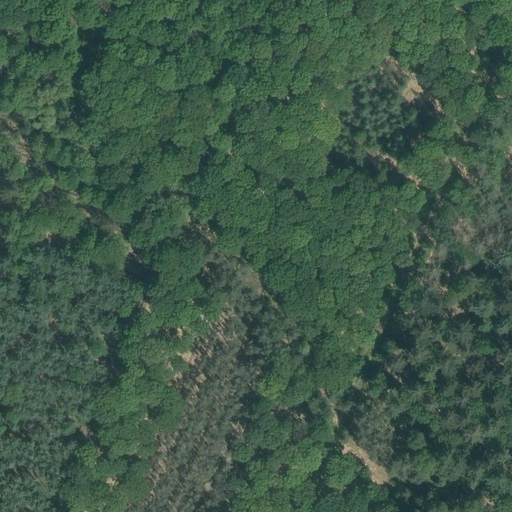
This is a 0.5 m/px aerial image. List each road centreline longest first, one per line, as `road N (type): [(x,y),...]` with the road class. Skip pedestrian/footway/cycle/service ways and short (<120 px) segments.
road 1 (track): [(51,511),(274,0)]
road 2 (track): [(511,16),(302,511)]
